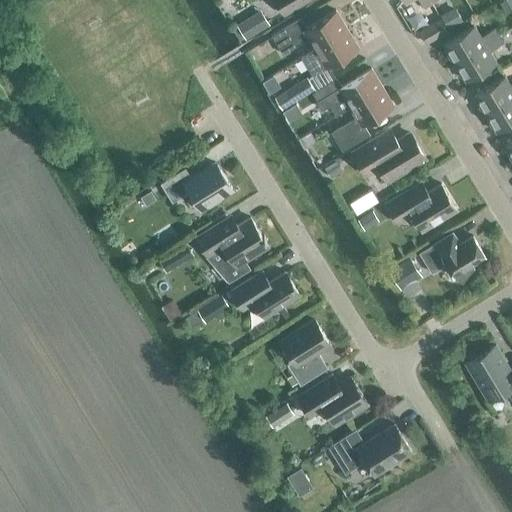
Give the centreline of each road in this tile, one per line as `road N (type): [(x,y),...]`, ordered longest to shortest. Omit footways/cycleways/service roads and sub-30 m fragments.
road 1 (residential): [(232,137),(378,363),(397,365)]
road 2 (residential): [(511,228),(374,0)]
road 3 (residential): [(397,365),(511,298)]
